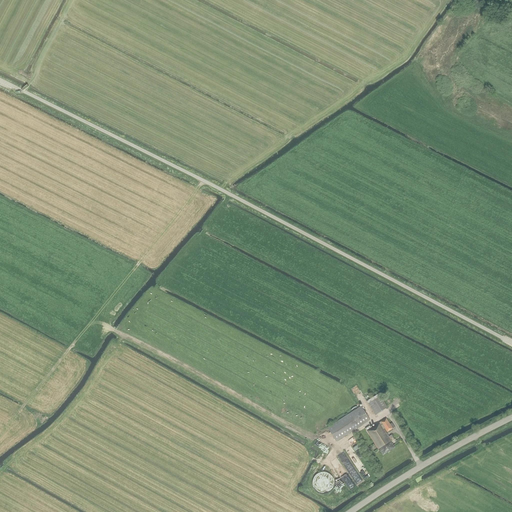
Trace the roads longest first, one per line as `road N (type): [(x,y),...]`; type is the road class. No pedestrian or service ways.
road 1 (unclassified): [(511,343),(0,79)]
road 2 (secondary): [(353,511),(511,417)]
